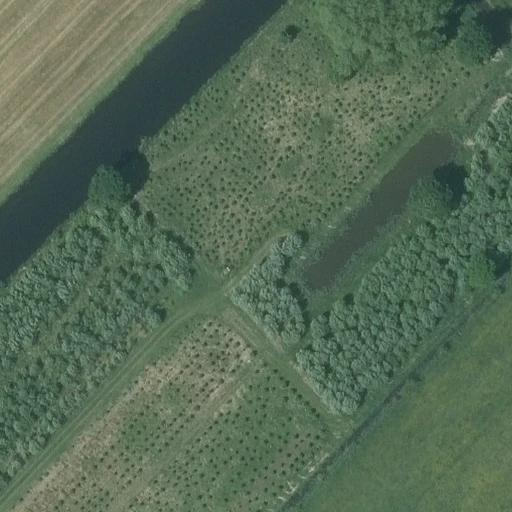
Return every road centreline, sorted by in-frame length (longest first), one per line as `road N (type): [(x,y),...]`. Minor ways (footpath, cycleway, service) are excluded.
road 1 (track): [(511,70),(462,91),(327,230),(271,246),(228,292),(179,309),(0,505)]
road 2 (track): [(310,0),(255,62),(221,120),(166,157),(142,180),(137,199),(340,433)]
road 3 (track): [(267,511),(511,255)]
